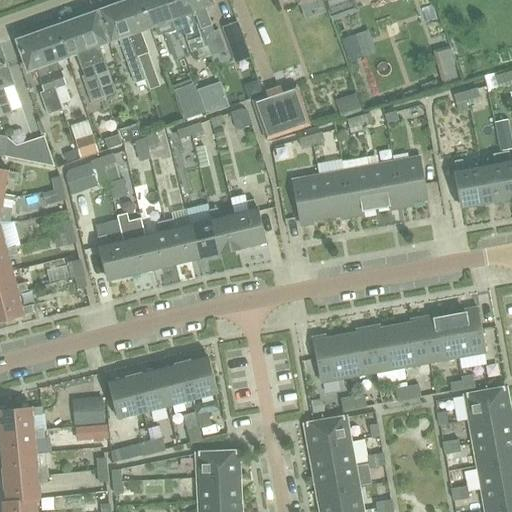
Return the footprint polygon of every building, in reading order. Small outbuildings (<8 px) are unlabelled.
[(141,0),(127,0),(120,3),(138,56),(148,53),(140,31),(151,27),(141,0)] [(165,0),(141,0),(151,27),(154,26),(157,36),(164,33),(166,37),(177,33),(172,19),(165,0)] [(191,51),(207,45),(190,0),(165,0),(172,19),(184,14),(190,31),(185,33),(191,51)] [(190,0),(207,45),(210,55),(226,50),(219,29),(214,31),(205,7),(213,4),(211,0),(190,0)] [(146,78),(145,75),(144,75),(143,72),(138,56),(120,3),(101,9),(113,40),(120,38),(128,59),(127,59),(136,82),(146,78)] [(97,11),(78,18),(102,89),(103,88),(114,85),(108,69),(106,70),(98,46),(109,42),(97,11)] [(106,99),(103,88),(102,89),(78,18),(57,26),(68,57),(78,53),(87,75),(82,76),(91,101),(92,104),(106,99)] [(237,23),(224,27),(231,47),(244,43),(237,23)] [(36,33),(55,88),(65,84),(57,61),(68,57),(57,26),(36,33)] [(53,113),(62,110),(55,88),(36,33),(16,40),(28,71),(36,68),(53,113)] [(450,45),(435,51),(446,82),(461,76),(450,45)] [(3,87),(13,84),(1,49),(0,49),(0,116),(12,113),(3,87)] [(471,55),(477,78),(496,73),(490,50),(471,55)] [(153,68),(148,53),(138,56),(143,72),(153,68)] [(507,73),(496,77),(499,88),(511,85),(507,73)] [(246,90),(249,98),(263,93),(258,80),(250,84),(246,90)] [(295,84),(253,98),(267,139),(309,125),(295,84)] [(477,89),(466,92),(469,104),(481,101),(477,89)] [(468,100),(466,92),(454,96),(456,103),(468,100)] [(227,105),(223,94),(204,100),(208,112),(227,105)] [(205,111),(199,96),(181,102),(186,117),(205,111)] [(361,109),(358,100),(339,106),(342,116),(361,109)] [(235,116),(244,147),(262,142),(254,111),(235,116)] [(370,112),(359,115),(361,125),(373,122),(370,112)] [(397,112),(385,115),(387,123),(399,120),(397,112)] [(361,125),(359,115),(348,119),(350,128),(361,125)] [(225,123),(222,116),(211,120),(213,127),(225,123)] [(84,137),(101,131),(98,122),(80,128),(84,137)] [(122,144),(143,136),(138,123),(117,130),(122,144)] [(189,128),(192,135),(193,139),(205,135),(200,123),(189,128)] [(181,139),(192,135),(189,128),(178,131),(181,139)] [(322,133),(311,136),(313,144),(324,141),(322,133)] [(511,144),(510,134),(499,136),(502,151),(511,148),(511,144)] [(7,136),(4,156),(55,166),(44,135),(17,144),(7,136)] [(76,141),(82,157),(99,152),(93,135),(76,141)] [(108,149),(122,145),(122,144),(122,143),(119,135),(105,140),(108,149)] [(145,139),(148,146),(149,150),(161,146),(157,135),(145,139)] [(311,136),(299,140),(301,147),(313,144),(311,136)] [(148,146),(145,139),(134,143),(137,150),(148,146)] [(501,152),(509,200),(511,199),(511,160),(510,161),(508,151),(501,152)] [(76,158),(74,152),(67,155),(69,161),(76,158)] [(509,200),(501,152),(493,154),(495,163),(479,166),(486,205),(509,200)] [(105,166),(106,170),(117,165),(114,155),(103,158),(105,166)] [(393,162),(402,208),(413,206),(412,202),(427,199),(419,157),(393,162)] [(94,170),(105,166),(103,158),(91,162),(94,170)] [(462,209),(486,205),(478,166),(465,169),(463,159),(455,161),(457,170),(455,171),(462,209)] [(368,166),(376,209),(390,206),(391,210),(402,208),(393,162),(368,166)] [(344,171),(352,217),(363,215),(362,211),(376,209),(368,166),(344,171)] [(17,181),(18,173),(9,171),(0,168),(0,193),(5,194),(7,179),(17,181)] [(319,175),(327,218),(340,215),(341,219),(352,217),(344,171),(319,175)] [(293,180),(302,226),(313,224),(313,220),(327,218),(319,175),(293,180)] [(60,176),(52,178),(55,190),(62,188),(60,176)] [(114,201),(128,197),(124,180),(109,184),(114,201)] [(62,188),(55,190),(57,202),(65,200),(62,188)] [(243,248),(265,243),(257,208),(256,208),(254,199),(246,201),(249,210),(234,214),(243,248)] [(217,208),(210,210),(221,254),(243,248),(234,214),(220,217),(217,208)] [(204,221),(190,225),(198,259),(221,254),(210,210),(202,212),(204,221)] [(165,220),(176,264),(198,259),(190,225),(175,228),(173,219),(165,220)] [(70,220),(62,221),(65,233),(73,231),(70,220)] [(145,235),(154,270),(176,264),(165,220),(158,222),(160,232),(145,235)] [(129,229),(121,231),(123,241),(132,275),(154,270),(145,235),(131,239),(129,229)] [(73,231),(65,233),(61,234),(64,246),(75,243),(73,231)] [(106,235),(99,237),(101,246),(100,246),(109,281),(132,275),(123,241),(109,244),(106,235)] [(16,246),(7,249),(0,250),(0,273),(13,270),(9,256),(18,254),(16,246)] [(79,260),(68,262),(71,278),(75,277),(83,275),(79,260)] [(16,285),(13,270),(0,273),(0,297),(18,292),(28,290),(26,282),(16,285)] [(83,275),(75,277),(78,288),(86,287),(83,275)] [(22,307),(18,292),(0,297),(0,321),(34,312),(32,305),(22,307)] [(450,316),(458,357),(486,352),(478,307),(465,310),(466,313),(450,316)] [(433,316),(422,318),(430,362),(458,357),(450,316),(434,319),(433,316)] [(396,326),(403,367),(430,362),(422,318),(411,320),(412,323),(396,326)] [(379,325),(368,327),(376,372),(403,367),(396,326),(380,329),(379,325)] [(341,336),(349,377),(376,372),(368,327),(357,329),(357,333),(341,336)] [(349,377),(341,336),(325,339),(325,335),(313,338),(321,382),(349,377)] [(183,362),(192,400),(218,393),(208,356),(183,362)] [(183,362),(158,369),(168,406),(192,400),(183,362)] [(158,369),(134,375),(143,413),(168,406),(158,369)] [(143,413),(134,375),(108,382),(118,419),(143,413)] [(462,381),(463,389),(475,387),(473,375),(461,377),(462,381)] [(462,381),(450,383),(452,391),(463,389),(462,381)] [(419,385),(407,387),(409,399),(421,396),(419,385)] [(407,387),(395,389),(397,401),(409,399),(407,387)] [(465,395),(470,418),(509,411),(505,388),(465,395)] [(353,396),(341,399),(343,410),(355,408),(353,398),(353,396)] [(365,396),(353,398),(355,408),(366,406),(365,396)] [(43,415),(42,406),(0,409),(0,433),(34,430),(33,416),(43,415)] [(511,434),(511,424),(509,411),(470,418),(474,441),(511,434)] [(440,426),(449,425),(446,412),(438,414),(440,426)] [(197,419),(200,429),(200,430),(212,427),(209,415),(197,419)] [(347,442),(343,419),(307,426),(312,449),(347,442)] [(107,425),(91,427),(92,441),(108,439),(107,425)] [(378,425),(370,426),(372,439),(380,438),(378,425)] [(187,432),(191,444),(203,441),(200,430),(200,429),(187,432)] [(44,430),(34,430),(0,433),(0,443),(1,457),(37,453),(35,438),(45,437),(44,430)] [(511,458),(511,434),(474,441),(478,465),(511,458)] [(163,439),(151,442),(154,454),(166,451),(163,439)] [(443,448),(460,445),(459,439),(442,442),(443,448)] [(142,457),(154,454),(151,442),(139,445),(142,457)] [(351,465),(347,442),(312,449),(316,471),(351,465)] [(461,451),(460,445),(443,448),(444,454),(461,451)] [(384,452),(368,455),(369,462),(385,459),(384,452)] [(38,468),(37,453),(1,457),(3,479),(48,475),(48,467),(38,468)] [(236,454),(200,456),(201,479),(237,477),(236,454)] [(97,458),(98,470),(106,469),(105,458),(97,458)] [(511,458),(478,465),(482,487),(484,487),(511,482),(511,458)] [(385,459),(369,462),(370,468),(386,465),(385,459)] [(356,488),(351,465),(316,471),(320,494),(356,488)] [(98,470),(99,482),(107,481),(106,469),(98,470)] [(111,471),(113,483),(121,482),(120,471),(111,471)] [(49,483),(48,475),(3,479),(5,501),(37,498),(41,498),(40,484),(49,483)] [(201,479),(202,502),(238,500),(237,477),(201,479)] [(121,482),(113,483),(114,496),(123,495),(121,482)] [(511,482),(484,487),(487,503),(485,504),(486,511),(511,506),(511,482)] [(452,495),(468,492),(467,485),(451,488),(452,495)] [(351,511),(360,511),(356,488),(320,494),(323,511),(351,511)] [(469,498),(468,492),(452,495),(453,501),(469,498)] [(38,511),(37,498),(5,501),(1,501),(2,511),(38,511)] [(392,499),(375,502),(376,508),(393,505),(392,499)] [(202,502),(202,511),(238,511),(238,500),(202,502)] [(101,504),(101,511),(109,511),(109,503),(101,504)]
